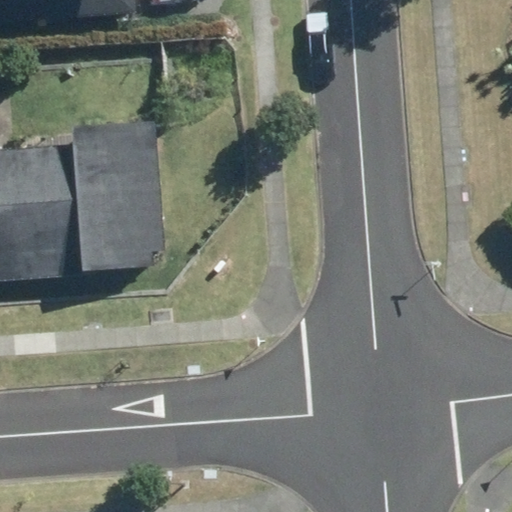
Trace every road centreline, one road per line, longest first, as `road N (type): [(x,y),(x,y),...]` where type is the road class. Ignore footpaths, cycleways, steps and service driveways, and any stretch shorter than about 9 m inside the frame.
road 1 (residential): [(366,406),(339,0)]
road 2 (residential): [(0,432),(366,406)]
road 3 (residential): [(366,406),(511,391)]
